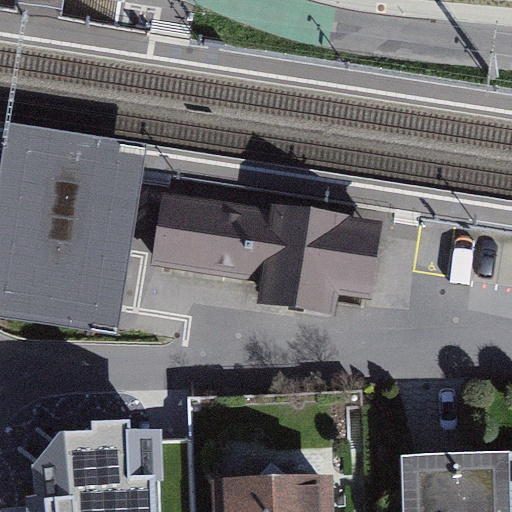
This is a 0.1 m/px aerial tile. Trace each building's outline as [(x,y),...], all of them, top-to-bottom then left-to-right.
[(118,308),(139,161),(61,149),(39,296),(118,308)] [(372,312),(382,235),(164,203),(152,273),(262,290),(258,317),(336,328),(338,308),(372,312)] [(488,511),(488,469),(392,472),(392,511),(488,511)] [(134,511),(135,491),(33,491),(32,511),(134,511)] [(320,511),(320,492),(207,495),(207,511),(320,511)]
